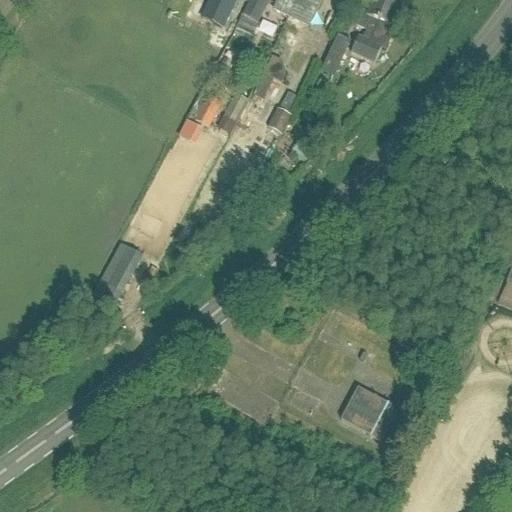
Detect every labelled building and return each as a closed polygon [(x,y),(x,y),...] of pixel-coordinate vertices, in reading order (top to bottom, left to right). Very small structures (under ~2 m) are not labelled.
[(212,0),(208,9),(218,13),(212,27),(222,31),(236,0),(212,0)] [(258,26),(271,0),(251,0),(242,18),(258,26)] [(299,0),(278,0),(273,14),(289,21),(293,12),(294,13),(299,2),(299,0)] [(299,0),(299,2),(294,13),(306,18),(310,7),(317,10),(321,0),(299,0)] [(374,68),(381,51),(385,53),(395,30),(391,28),(403,1),(400,0),(376,0),(369,16),(362,13),(355,28),(355,29),(366,34),(363,41),(358,39),(350,57),(374,68)] [(306,60),(322,68),(334,44),(318,36),(306,60)] [(332,51),(344,57),(350,45),(337,39),(332,51)] [(278,63),(274,75),(286,78),(290,67),(278,63)] [(333,81),(339,69),(326,63),(320,75),(333,81)] [(209,131),(222,106),(207,99),(195,123),(209,131)] [(282,138),(292,120),(278,113),(268,131),(282,138)] [(223,121),(217,132),(228,138),(233,127),(223,121)] [(196,131),(186,126),(178,140),(188,146),(196,131)] [(255,196),(265,206),(287,185),(271,167),(255,196)] [(135,273),(142,261),(127,252),(120,265),(135,273)] [(511,270),(506,285),(497,305),(511,311),(511,270)] [(380,443),(397,412),(358,390),(341,422),(380,443)]
